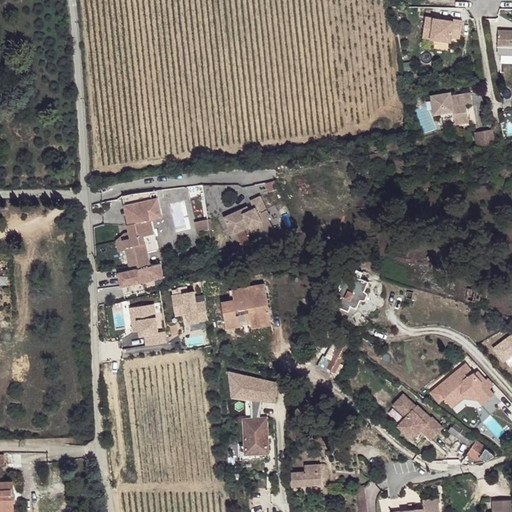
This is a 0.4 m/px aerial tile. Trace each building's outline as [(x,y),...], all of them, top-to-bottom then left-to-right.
[(426,17),(423,37),(451,41),(452,36),(460,38),(462,20),(454,19),(453,21),(426,17)] [(511,31),(499,31),(498,45),(511,45),(511,31)] [(416,83),(408,85),(409,91),(410,91),(415,90),(418,90),(416,83)] [(451,92),(432,96),(435,115),(454,112),(456,125),(469,123),(466,105),(472,104),(471,93),(451,96),(451,92)] [(492,131),(476,133),(478,146),(494,144),(492,131)] [(383,153),(366,156),(367,163),(384,160),(383,153)] [(123,195),(125,205),(133,203),(159,198),(157,190),(132,193),(123,195)] [(242,208),(224,216),(229,226),(236,223),(239,230),(249,226),(255,241),(274,232),(267,218),(270,217),(260,196),(251,200),(254,208),(249,210),(244,212),(242,208)] [(159,198),(133,203),(137,222),(129,223),(128,224),(130,232),(131,237),(123,239),(125,247),(146,242),(148,252),(158,249),(151,218),(163,216),(159,198)] [(125,205),(129,223),(137,222),(133,203),(125,205)] [(209,233),(207,219),(196,222),(198,236),(209,233)] [(229,226),(232,234),(239,230),(236,223),(229,226)] [(126,249),(123,239),(131,237),(130,232),(124,234),(117,241),(119,251),(126,249)] [(146,242),(125,247),(129,266),(137,264),(138,268),(151,266),(148,252),(146,242)] [(138,268),(119,273),(122,286),(163,277),(160,263),(151,266),(138,268)] [(365,291),(369,281),(360,277),(363,272),(357,269),(352,269),(349,278),(344,276),(339,286),(341,287),(337,295),(341,296),(337,306),(349,311),(351,306),(357,308),(361,299),(364,300),(366,299),(367,299),(368,295),(367,292),(365,291)] [(229,290),(231,300),(222,302),(227,327),(241,325),(239,314),(237,315),(236,309),(249,307),(251,323),(271,320),(265,284),(229,290)] [(467,300),(479,303),(481,291),(468,288),(467,300)] [(323,310),(320,295),(312,297),(315,311),(323,310)] [(369,321),(358,310),(350,317),(360,329),(369,321)] [(355,334),(360,329),(350,317),(349,316),(346,320),(355,334)] [(511,333),(494,348),(503,361),(511,354),(511,333)] [(337,336),(333,343),(347,349),(350,344),(337,336)] [(347,349),(333,343),(333,342),(326,356),(323,357),(318,367),(326,372),(328,367),(339,373),(343,365),(340,363),(347,349)] [(474,372),(468,376),(466,373),(471,370),(466,364),(431,392),(439,402),(444,398),(449,404),(462,393),(480,395),(486,402),(494,394),(488,387),(490,385),(477,371),(475,373),(474,372)] [(228,398),(276,401),(278,377),(229,373),(228,398)] [(431,439),(443,427),(432,417),(431,418),(417,405),(416,406),(403,394),(393,405),(406,417),(398,426),(412,438),(420,429),(431,439)] [(267,418),(244,419),(246,445),(240,445),(241,460),(247,459),(246,453),(269,452),(267,418)] [(471,435),(456,423),(449,431),(466,443),(471,435)] [(477,439),(471,435),(466,443),(471,447),(476,440),(477,439)] [(471,447),(463,459),(472,464),(476,464),(479,460),(484,461),(486,461),(495,455),(476,440),(471,447)] [(327,478),(326,466),(326,465),(324,464),(305,465),(305,471),(292,472),(293,485),(322,483),(322,480),(326,480),(327,479),(327,478)] [(0,511),(13,511),(12,480),(0,480),(0,511)] [(368,511),(367,504),(365,485),(359,486),(359,487),(357,488),(357,490),(359,511),(368,511)] [(439,511),(438,499),(423,501),(424,509),(393,511),(439,511)] [(511,511),(511,499),(492,500),(493,511),(511,511)]
